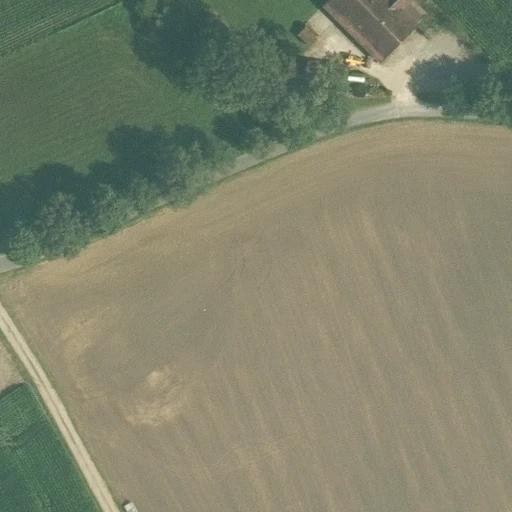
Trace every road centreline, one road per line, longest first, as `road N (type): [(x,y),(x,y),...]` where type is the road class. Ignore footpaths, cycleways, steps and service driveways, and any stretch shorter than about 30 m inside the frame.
road 1 (unclassified): [(511,120),(393,114),(340,124),(0,267)]
road 2 (track): [(0,319),(111,511)]
